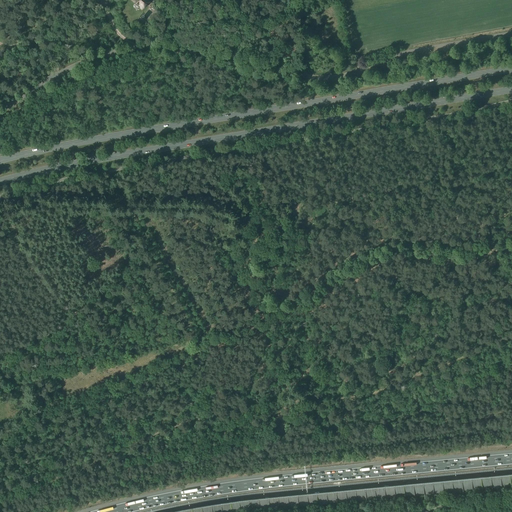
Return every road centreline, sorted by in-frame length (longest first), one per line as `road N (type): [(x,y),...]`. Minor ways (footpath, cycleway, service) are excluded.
road 1 (track): [(0,436),(192,340),(306,296),(376,254),(458,250),(511,228)]
road 2 (track): [(0,492),(52,481),(192,419),(252,444),(302,411),(375,392),(511,335)]
road 3 (primary): [(0,181),(511,89)]
road 4 (primary): [(511,69),(0,160)]
road 5 (motorway): [(511,458),(270,482),(112,511)]
road 6 (unclassified): [(359,70),(308,78),(198,53),(126,50),(56,74),(0,113)]
road 7 (motorway): [(181,511),(511,475)]
road 8 (track): [(511,405),(465,422),(421,411),(370,430),(328,431),(276,318),(263,309)]
road 9 (track): [(270,306),(239,227),(196,206),(41,202),(0,210)]
road 10 (track): [(192,340),(0,388)]
road 11 (track): [(80,370),(62,315),(0,224)]
road 12 (track): [(129,205),(204,335)]
